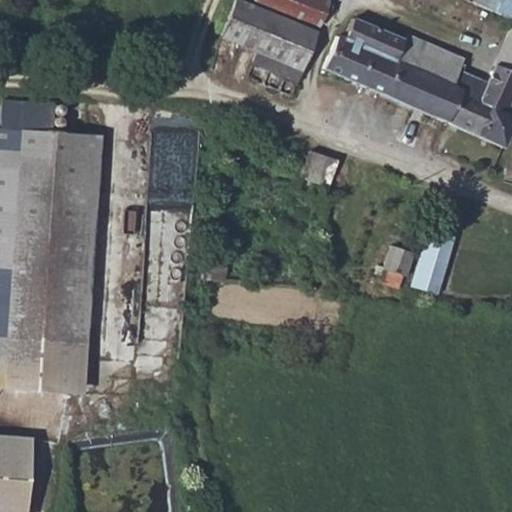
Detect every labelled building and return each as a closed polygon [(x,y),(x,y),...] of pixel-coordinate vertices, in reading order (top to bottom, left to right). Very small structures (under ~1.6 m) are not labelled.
[(319,24),(264,0),(231,0),(223,22),(256,38),(249,51),(269,59),(275,47),(302,59),(319,24)] [(295,0),(325,13),(329,0),(295,0)] [(511,0),(476,0),(511,15),(511,0)] [(342,29),(329,60),(360,75),(383,25),(359,15),(351,33),(342,29)] [(412,38),(383,25),(360,75),(449,115),(463,80),(454,76),(460,62),(466,51),(416,29),(412,38)] [(484,74),(460,62),(454,76),(463,80),(449,115),(506,143),(511,131),(511,105),(509,104),(511,98),(511,33),(487,92),(478,89),(484,74)] [(275,47),(269,59),(296,73),(302,59),(275,47)] [(50,107),(1,104),(0,114),(0,131),(49,134),(50,107)] [(0,131),(0,174),(13,176),(14,161),(61,164),(62,135),(49,134),(0,131)] [(86,398),(99,138),(62,135),(61,164),(14,161),(13,176),(0,174),(0,369),(7,370),(5,394),(86,398)] [(308,149),(299,178),(327,186),(335,157),(308,149)] [(427,226),(409,284),(437,292),(455,234),(427,226)] [(420,247),(400,238),(389,262),(393,264),(390,269),(390,274),(393,278),(398,280),(403,275),(404,272),(404,269),(409,272),(420,247)] [(226,257),(208,256),(208,276),(226,276),(226,257)] [(42,511),(46,439),(0,436),(0,511),(42,511)]
